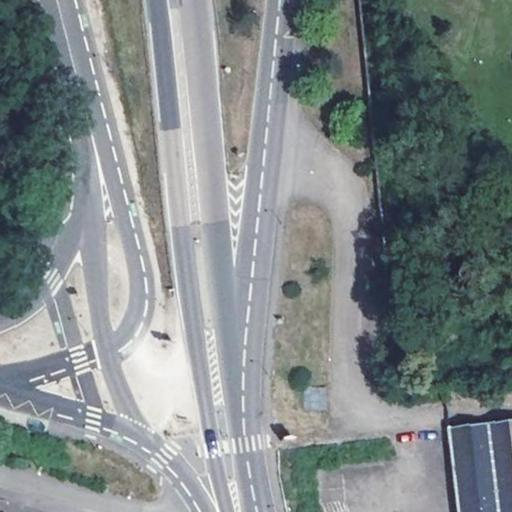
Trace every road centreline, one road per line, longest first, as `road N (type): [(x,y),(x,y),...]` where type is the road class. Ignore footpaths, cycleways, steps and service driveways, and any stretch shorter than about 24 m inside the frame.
road 1 (motorway): [(157,0),(205,403)]
road 2 (motorway): [(238,396),(193,0)]
road 3 (tertiary): [(238,396),(280,0)]
road 4 (tertiary): [(106,348),(123,335),(136,307),(138,278),(90,128)]
road 5 (tertiary): [(86,201),(106,348)]
road 6 (tertiary): [(86,201),(51,273),(0,315)]
road 7 (tertiary): [(0,389),(136,435)]
road 8 (residential): [(0,476),(138,511)]
road 9 (tertiary): [(57,0),(90,128)]
